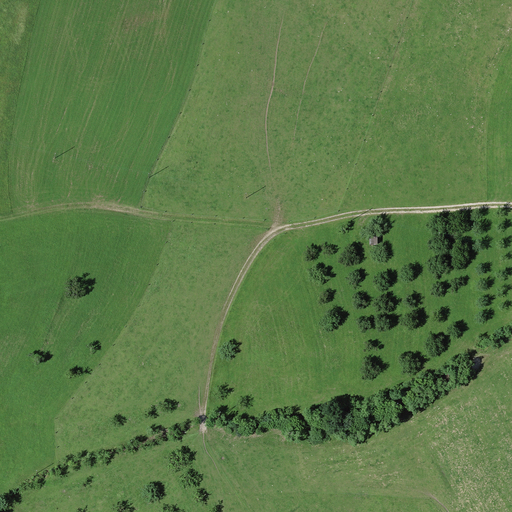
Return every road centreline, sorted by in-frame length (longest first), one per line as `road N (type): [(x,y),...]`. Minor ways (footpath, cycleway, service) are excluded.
road 1 (track): [(0,219),(72,207),(286,228)]
road 2 (track): [(201,432),(227,303),(253,253),(286,228)]
road 3 (track): [(286,228),(383,211),(511,206)]
road 4 (track): [(478,205),(484,167),(477,91),(511,16)]
